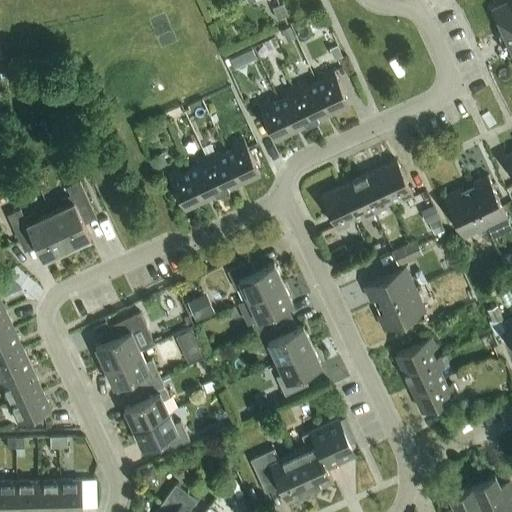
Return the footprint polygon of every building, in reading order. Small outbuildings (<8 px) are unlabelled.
[(511,51),(511,0),(510,0),(492,8),(511,51)] [(283,2),(273,6),(278,18),(288,14),(283,2)] [(282,30),(288,40),(295,37),(289,27),(282,30)] [(273,37),(265,41),(268,48),(277,44),(273,37)] [(337,45),(329,48),(334,59),(342,56),(337,45)] [(252,48),(241,53),(245,63),(256,58),(252,48)] [(324,77),(316,81),(331,112),(349,103),(333,68),(322,73),(324,77)] [(295,85),(312,121),(331,112),(316,81),(308,85),(306,80),(295,85)] [(279,99),(293,130),(312,121),(295,85),(285,90),(287,95),(279,99)] [(293,130),(279,99),(271,103),(269,98),(258,103),(275,139),(293,130)] [(235,147),(227,151),(241,181),(260,173),(243,137),(232,142),(235,147)] [(206,155),(223,190),(241,181),(227,151),(218,155),(216,150),(206,155)] [(189,168),(204,199),(223,190),(206,155),(195,160),(198,164),(189,168)] [(378,168),(392,199),(400,196),(402,200),(413,195),(397,160),(378,168)] [(204,199),(189,168),(181,172),(179,167),(168,172),(185,208),(204,199)] [(378,168),(359,177),(376,213),(386,208),(384,203),(392,199),(378,168)] [(476,190),(470,193),(485,226),(507,216),(488,175),(473,182),(476,190)] [(359,177),(341,186),(355,217),(363,213),(365,218),(376,213),(359,177)] [(50,212),(67,247),(90,236),(79,213),(92,207),(80,180),(66,186),(70,194),(60,198),(64,206),(50,212)] [(347,220),(355,217),(341,186),(322,194),(338,230),(349,225),(347,220)] [(485,226),(470,193),(463,196),(459,188),(444,195),(464,237),(485,226)] [(433,206),(423,210),(428,222),(438,217),(433,206)] [(43,258),(67,247),(50,212),(37,218),(33,211),(24,215),(20,208),(7,214),(20,241),(33,235),(43,258)] [(392,251),(398,263),(421,252),(416,240),(392,251)] [(511,251),(502,257),(506,267),(511,264),(511,251)] [(248,298),(283,282),(274,262),(255,270),(250,259),(227,270),(236,289),(243,286),(248,298)] [(378,296),(381,303),(415,287),(405,265),(364,285),(371,300),(378,296)] [(248,298),(239,302),(248,322),(251,321),(256,333),(279,322),(274,311),(293,302),(283,282),(248,298)] [(415,287),(381,303),(385,310),(377,313),(384,328),(425,309),(415,287)] [(205,291),(187,298),(195,318),(213,310),(205,291)] [(487,309),(493,322),(503,318),(497,305),(487,309)] [(5,309),(0,311),(0,335),(14,329),(5,309)] [(96,345),(105,365),(140,349),(134,337),(141,334),(132,315),(109,325),(114,336),(96,345)] [(511,316),(502,321),(511,341),(511,316)] [(284,332),(279,322),(256,333),(265,351),(271,348),(277,360),(312,344),(303,324),(284,332)] [(14,329),(0,335),(0,358),(23,348),(14,329)] [(395,353),(404,372),(435,358),(431,350),(436,348),(431,337),(395,353)] [(188,348),(193,360),(205,354),(200,343),(188,348)] [(312,344),(277,360),(283,372),(276,376),(285,395),(308,384),(303,373),(321,364),(312,344)] [(23,348),(0,358),(0,381),(2,386),(34,371),(23,348)] [(140,349),(105,365),(114,385),(133,377),(138,388),(161,377),(152,358),(145,361),(140,349)] [(440,355),(435,358),(404,372),(413,391),(444,377),(440,369),(445,366),(440,355)] [(34,371),(2,386),(10,404),(42,389),(34,371)] [(170,396),(161,377),(138,388),(143,398),(124,407),(134,427),(169,411),(163,399),(170,396)] [(444,377),(413,391),(422,410),(457,393),(452,383),(447,385),(444,377)] [(50,408),(42,389),(10,404),(19,422),(50,408)] [(169,411),(134,427),(143,447),(161,439),(166,450),(189,439),(181,420),(174,423),(169,411)] [(310,431),(311,432),(302,436),(307,446),(293,453),(310,490),(333,479),(327,467),(354,454),(338,418),(310,431)] [(59,445),(59,434),(50,435),(51,446),(59,445)] [(59,434),(59,445),(67,445),(67,434),(59,434)] [(24,435),(16,436),(16,447),(24,447),(24,435)] [(7,447),(16,447),(16,436),(7,436),(7,447)] [(287,500),(310,490),(293,453),(279,459),(274,447),(250,459),(262,483),(276,477),(287,500)] [(152,468),(142,471),(146,481),(152,479),(155,474),(152,468)] [(472,484),(484,511),(504,511),(511,509),(511,511),(511,495),(506,499),(495,474),(472,484)] [(60,511),(60,479),(38,480),(39,511),(60,511)] [(60,479),(60,511),(82,511),(82,479),(60,479)] [(0,511),(17,511),(17,480),(0,480),(0,511)] [(39,511),(38,480),(17,480),(17,511),(39,511)] [(193,511),(189,509),(197,499),(176,483),(160,505),(169,511),(193,511)] [(484,511),(472,484),(449,495),(457,511),(484,511)] [(234,497),(242,511),(253,511),(242,493),(244,492),(241,486),(233,491),(236,496),(234,497)]
